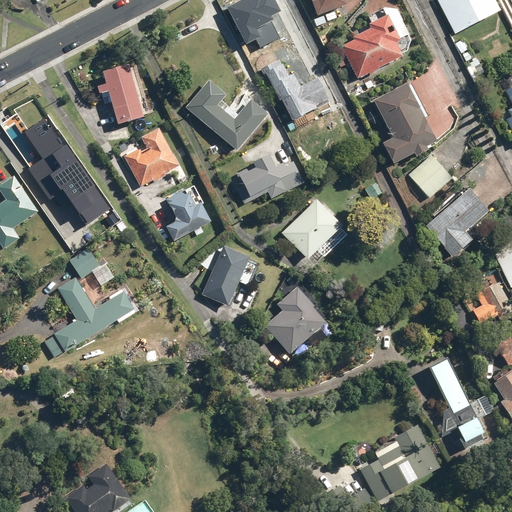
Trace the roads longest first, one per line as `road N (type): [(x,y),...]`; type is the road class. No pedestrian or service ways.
road 1 (unknown): [(410,0),(509,191)]
road 2 (residential): [(139,0),(0,71)]
